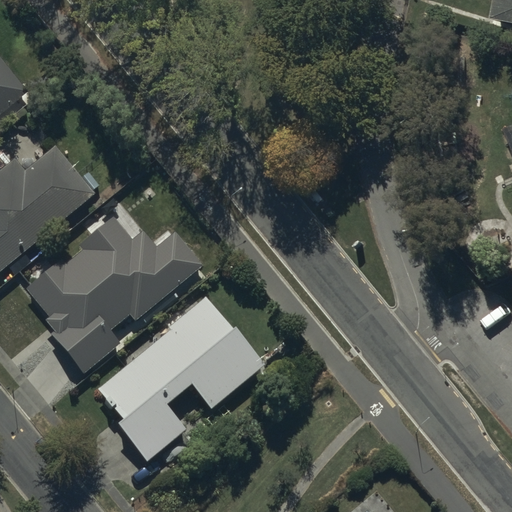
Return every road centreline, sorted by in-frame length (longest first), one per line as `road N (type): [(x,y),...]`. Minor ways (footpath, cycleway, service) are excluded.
road 1 (residential): [(99,0),(511,501)]
road 2 (residential): [(0,409),(80,511)]
